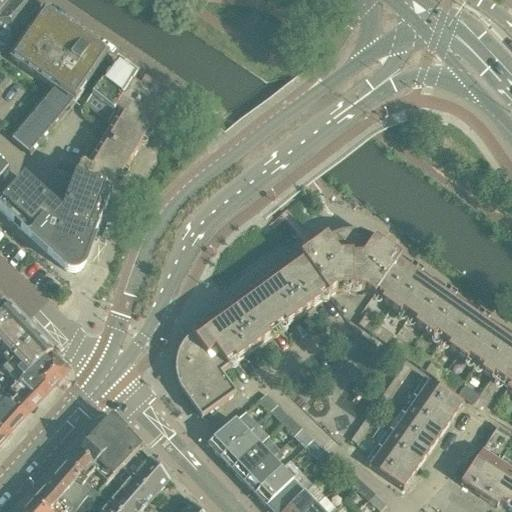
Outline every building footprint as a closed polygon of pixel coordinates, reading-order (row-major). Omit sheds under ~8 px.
[(26,1),(24,0),(11,0),(0,14),(0,28),(2,31),(26,1)] [(0,0),(0,14),(11,0),(0,0)] [(39,10),(26,1),(2,31),(0,28),(0,52),(1,53),(12,40),(39,10)] [(10,61),(52,90),(72,108),(75,104),(107,57),(43,13),(10,61)] [(107,123),(115,111),(131,84),(136,77),(117,64),(91,97),(85,106),(107,123)] [(82,167),(75,178),(111,193),(112,193),(116,186),(120,179),(121,178),(126,170),(140,147),(145,140),(146,138),(150,131),(164,107),(169,100),(170,99),(144,83),(139,90),(131,84),(115,111),(123,117),(90,172),(82,167)] [(52,90),(42,103),(61,120),(72,108),(52,90)] [(42,103),(31,115),(51,133),(61,120),(42,103)] [(31,115),(20,128),(40,145),(51,133),(31,115)] [(40,145),(20,128),(10,140),(30,157),(40,145)] [(0,184),(2,185),(8,178),(7,176),(0,169),(0,184)] [(111,193),(75,178),(72,187),(64,208),(64,209),(61,216),(56,212),(56,211),(54,210),(52,207),(23,182),(13,193),(10,196),(0,206),(0,213),(29,241),(30,239),(46,254),(46,256),(64,272),(66,273),(67,274),(69,275),(71,276),(73,276),(75,275),(77,275),(78,274),(80,273),(82,272),(83,270),(84,268),(106,207),(107,207),(109,200),(111,195),(111,194),(111,193)] [(511,346),(398,265),(400,261),(401,262),(402,261),(374,242),(370,240),(369,239),(364,237),(362,236),(359,236),(354,235),(351,235),(346,235),(341,236),(336,237),(333,238),(327,242),(324,243),(303,258),(298,262),(299,263),(300,262),(303,266),(195,343),(193,339),(194,338),(193,337),(189,340),(187,342),(185,344),(183,346),(181,350),(180,351),(179,353),(177,356),(176,360),(175,363),(175,366),(175,369),(174,372),(175,374),(175,379),(176,382),(178,388),(179,391),(180,393),(201,421),(235,397),(220,376),(294,324),(329,299),(337,293),(364,293),(491,382),(493,379),(502,385),(508,389),(506,393),(511,396),(511,346)] [(0,373),(8,367),(38,340),(8,308),(0,316),(0,373)] [(357,327),(372,337),(378,328),(364,317),(357,327)] [(383,321),(378,328),(389,335),(394,328),(383,321)] [(378,328),(372,337),(386,347),(392,338),(389,335),(378,328)] [(8,367),(0,373),(0,393),(6,388),(3,385),(9,380),(16,387),(51,354),(38,340),(8,367)] [(391,350),(405,360),(412,351),(397,341),(391,350)] [(412,351),(405,360),(419,370),(426,361),(412,351)] [(3,399),(0,396),(0,429),(9,437),(25,419),(66,374),(65,373),(65,370),(59,363),(53,363),(49,358),(52,355),(51,354),(16,387),(3,399)] [(424,374),(438,384),(445,375),(430,364),(424,374)] [(404,367),(403,367),(350,443),(357,447),(410,371),(404,367)] [(445,375),(438,384),(453,394),(459,385),(445,375)] [(423,380),(394,423),(428,447),(458,405),(423,380)] [(457,397),(461,400),(469,405),(470,406),(472,406),(473,406),(474,405),(475,405),(479,398),(464,388),(457,397)] [(507,409),(498,403),(492,412),(501,418),(507,409)] [(289,419),(277,408),(270,415),(282,426),(289,419)] [(206,447),(221,462),(247,437),(242,432),(251,424),(243,416),(206,447)] [(282,426),(294,439),(301,431),(289,419),(282,426)] [(428,447),(394,423),(364,466),(398,490),(428,447)] [(106,427),(68,467),(100,494),(103,490),(110,483),(123,469),(139,452),(140,451),(117,427),(106,427)] [(221,462),(232,474),(267,440),(261,434),(256,428),(247,437),(221,462)] [(0,446),(9,437),(0,429),(0,446)] [(463,483),(481,495),(500,465),(511,446),(511,438),(497,429),(463,483)] [(294,439),(304,450),(305,450),(313,442),(301,431),(294,439)] [(232,474),(243,486),(278,452),(272,446),(267,440),(232,474)] [(305,450),(316,461),(324,453),(313,442),(305,450)] [(142,455),(139,452),(123,469),(126,473),(125,473),(154,499),(169,483),(148,461),(140,470),(134,465),(142,455)] [(243,486),(254,497),(281,473),(275,467),(284,458),(278,452),(243,486)] [(329,475),(333,471),(337,466),(324,453),(316,461),(329,475)] [(254,497),(265,509),(300,476),(289,464),(281,473),(254,497)] [(333,471),(345,482),(351,475),(339,464),(337,466),(333,471)] [(481,495),(500,507),(511,489),(511,472),(500,465),(481,495)] [(68,467),(33,505),(41,511),(77,511),(81,507),(83,504),(86,506),(89,502),(92,504),(97,497),(100,494),(68,467)] [(125,473),(126,473),(123,469),(110,483),(142,511),(143,511),(154,499),(125,473)] [(345,482),(356,493),(363,486),(351,475),(345,482)] [(265,509),(268,511),(288,511),(313,489),(300,476),(265,509)] [(142,511),(110,483),(103,490),(114,499),(108,506),(114,511),(142,511)] [(356,493),(367,503),(374,497),(363,486),(356,493)] [(288,511),(308,511),(322,499),(313,489),(288,511)] [(511,511),(511,489),(500,507),(508,511),(511,511)] [(100,500),(97,497),(92,504),(89,502),(86,506),(83,504),(81,507),(86,511),(114,511),(108,506),(102,511),(99,511),(94,507),(100,500)] [(374,497),(367,503),(377,511),(381,511),(386,507),(374,497)] [(308,511),(332,511),(334,511),(323,499),(322,499),(308,511)]
